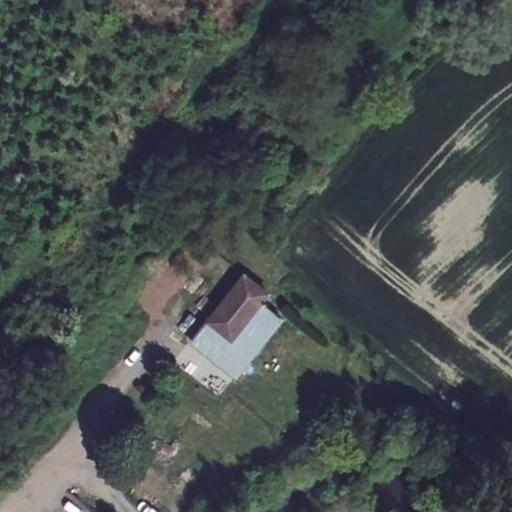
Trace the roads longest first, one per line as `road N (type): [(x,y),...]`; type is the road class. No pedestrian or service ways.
road 1 (track): [(211,265),(419,0)]
road 2 (unclassified): [(10,511),(211,265)]
